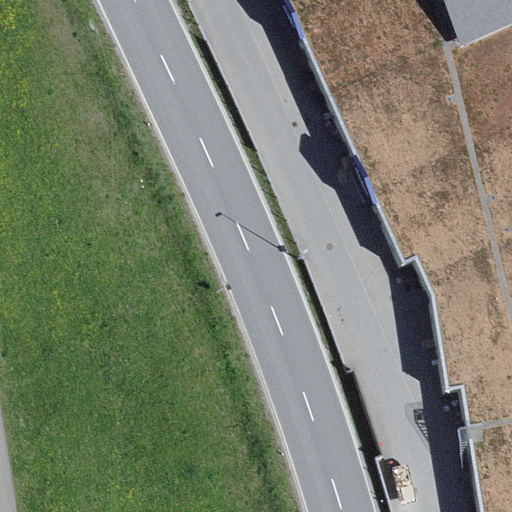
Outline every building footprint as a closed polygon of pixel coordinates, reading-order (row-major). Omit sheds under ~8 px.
[(283,0),(293,20),(337,0),(283,0)] [(328,101),(511,18),(511,0),(337,0),(293,20),(328,101)] [(371,194),(511,122),(511,18),(328,101),(371,194)] [(414,265),(511,218),(511,122),(371,194),(402,269),(414,265)] [(434,304),(511,290),(511,218),(414,265),(434,304)] [(463,391),(511,382),(511,290),(434,304),(445,394),(463,391)] [(476,486),(511,478),(511,382),(463,391),(476,486)] [(511,511),(511,478),(476,486),(480,511),(511,511)]
